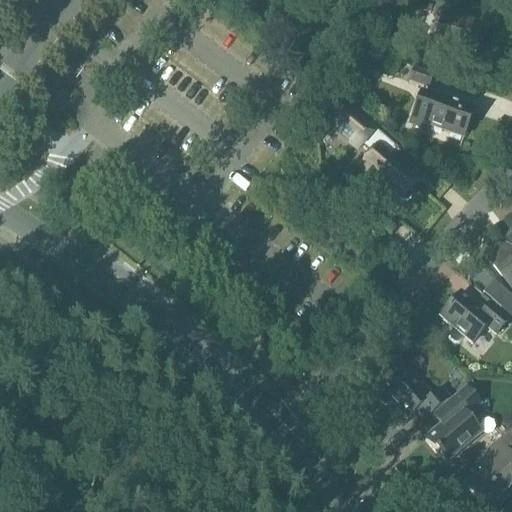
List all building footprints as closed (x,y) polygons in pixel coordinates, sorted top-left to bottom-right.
[(431,7),(419,4),(417,13),(429,16),(431,7)] [(481,31),(440,22),(435,49),(475,57),(481,31)] [(414,71),(409,84),(428,90),(433,77),(414,71)] [(472,114),(437,101),(420,95),(409,126),(428,133),(430,129),(463,141),(472,114)] [(348,109),(330,129),(357,153),(361,148),(369,155),(377,146),(392,159),(398,152),(348,109)] [(369,155),(357,169),(370,181),(372,179),(399,202),(400,201),(404,203),(409,201),(410,196),(408,192),(416,183),(403,173),(405,170),(392,159),(377,146),(369,155)] [(348,211),(349,210),(355,203),(336,186),(330,193),(330,194),(348,211)] [(511,291),(511,289),(511,239),(504,246),(506,249),(489,263),(511,291)] [(464,341),(464,340),(472,347),(486,330),(496,337),(509,322),(490,306),(482,315),(459,296),(440,319),(454,332),(453,333),(452,334),(452,335),(452,337),(452,339),(452,340),(453,341),(454,342),(455,343),(457,344),(458,344),(460,344),(461,343),(462,342),(464,341)] [(391,406),(393,406),(406,421),(421,409),(429,418),(448,402),(440,392),(431,400),(413,378),(410,380),(401,369),(378,388),(381,392),(380,393),(380,394),(380,396),(380,398),(380,399),(380,400),(381,401),(382,403),(383,404),(384,405),(387,406),(388,406),(390,406),(391,406)] [(432,419),(440,429),(424,443),(444,466),(480,435),(467,419),(481,408),(466,391),(432,419)] [(483,511),(491,511),(511,494),(511,431),(511,432),(472,466),(481,476),(465,490),(483,511)]
